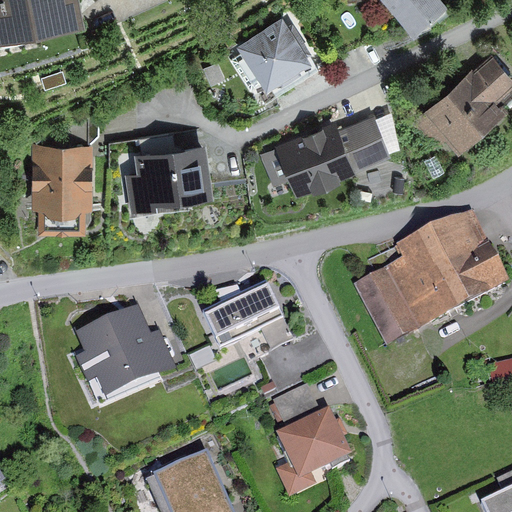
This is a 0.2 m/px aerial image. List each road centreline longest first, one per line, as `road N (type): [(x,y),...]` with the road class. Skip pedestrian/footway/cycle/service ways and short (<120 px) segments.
road 1 (residential): [(511,11),(245,140),(170,106)]
road 2 (residential): [(299,248),(0,295)]
road 3 (residential): [(299,248),(382,428),(389,472),(363,511)]
road 4 (residential): [(511,176),(396,223),(299,248)]
